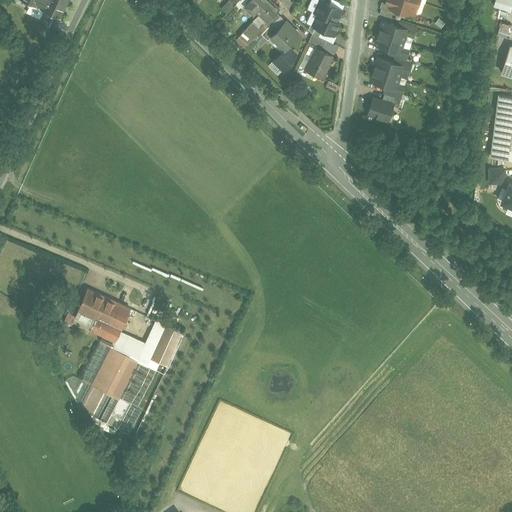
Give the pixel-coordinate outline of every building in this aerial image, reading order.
[(39,0),(37,6),(43,9),(47,0),(39,0)] [(68,0),(47,0),(43,9),(60,18),(68,0)] [(246,0),(239,0),(234,5),(235,6),(239,11),(248,2),(248,1),(246,0)] [(249,0),(248,1),(248,2),(267,20),(268,21),(276,12),(279,9),(270,0),(249,0)] [(324,1),(321,0),(316,12),(340,23),(337,21),(342,10),(330,4),(324,1)] [(385,0),(386,2),(386,3),(393,5),(392,8),(408,13),(409,10),(416,12),(419,0),(385,0)] [(511,4),(511,0),(496,0),(495,5),(511,10),(511,4)] [(386,2),(382,1),(380,7),(382,8),(380,14),(392,17),(394,11),(391,10),(392,8),(393,5),(386,3),(386,2)] [(276,12),(268,21),(267,20),(265,23),(269,27),(273,23),(280,16),(276,12)] [(340,23),(316,12),(315,12),(319,14),(314,25),(316,26),(322,29),(335,35),(340,23)] [(278,28),(271,35),(272,36),(285,49),(286,49),(289,46),(300,34),(286,20),(278,28)] [(417,26),(400,20),(399,26),(408,29),(407,29),(415,32),(417,26)] [(253,21),(239,36),(250,46),(262,34),(262,33),(269,27),(265,23),(263,21),(259,26),(253,21)] [(399,26),(383,21),(380,33),(404,40),(407,29),(408,29),(399,26)] [(499,21),(495,35),(507,38),(510,25),(499,21)] [(269,27),(262,33),(262,34),(268,39),(272,36),(271,35),(278,28),(273,23),(269,27)] [(322,29),(316,26),(313,33),(318,36),(319,36),(322,29)] [(335,35),(322,29),(319,36),(333,43),(337,36),(335,35)] [(318,36),(313,33),(308,43),(313,46),(318,36)] [(404,40),(380,33),(376,44),(391,49),(400,52),(400,51),(404,40)] [(319,36),(318,36),(313,46),(317,48),(317,47),(324,50),(328,41),(319,36)] [(511,45),(502,72),(511,74),(511,45)] [(285,49),(274,60),(285,70),(292,63),(291,62),(295,57),(294,56),(297,54),(289,46),(286,49),(285,49)] [(324,50),(317,47),(317,48),(312,58),(313,58),(308,69),(307,68),(307,69),(325,78),(329,70),(327,69),(333,55),(324,50)] [(400,52),(391,49),(389,55),(396,57),(406,60),(408,54),(400,51),(400,52)] [(406,60),(396,57),(394,62),(403,65),(403,66),(411,68),(413,62),(406,60)] [(394,62),(379,58),(375,69),(399,77),(403,66),(403,65),(394,62)] [(399,77),(375,69),(371,80),(386,85),(396,88),(399,77)] [(396,88),(386,85),(384,93),(401,98),(404,90),(396,88)] [(401,98),(384,93),(385,93),(382,100),(394,104),(393,105),(399,106),(401,98)] [(511,94),(499,93),(491,156),(511,158),(511,94)] [(382,100),(374,98),(368,113),(388,120),(389,117),(392,116),(394,109),(393,107),(393,105),(394,104),(382,100)] [(505,168),(490,168),(490,182),(505,182),(505,168)] [(511,184),(510,183),(502,201),(511,204),(511,184)] [(88,289),(75,316),(93,324),(90,330),(115,341),(131,308),(88,289)] [(148,365),(151,358),(166,324),(154,319),(145,341),(121,331),(113,348),(148,365)] [(183,331),(166,324),(151,358),(167,366),(183,331)] [(65,380),(82,410),(95,384),(113,348),(100,342),(80,379),(73,375),(65,380)] [(113,348),(95,384),(119,396),(120,397),(139,361),(113,348)] [(156,370),(139,361),(120,397),(138,406),(156,370)] [(119,396),(95,384),(82,410),(129,434),(141,410),(117,398),(119,396)]
